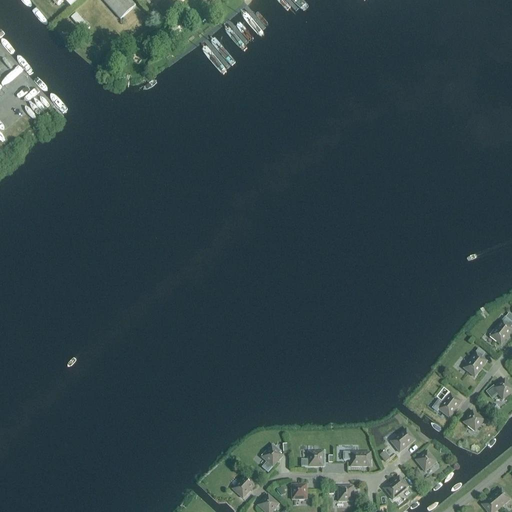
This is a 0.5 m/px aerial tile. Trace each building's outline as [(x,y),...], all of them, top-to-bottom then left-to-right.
[(61,0),(71,10),(82,0),(61,0)] [(136,8),(129,0),(101,0),(122,21),(136,8)] [(75,13),(69,17),(79,34),(86,30),(75,13)] [(503,323),(491,339),(502,347),(511,334),(511,330),(511,329),(511,324),(506,320),(504,324),(503,323)] [(465,371),(476,379),(488,364),(482,359),(485,354),(478,349),(475,354),(477,356),(465,371)] [(497,395),(502,401),(511,392),(511,389),(504,380),(494,389),(493,387),(486,393),(492,400),(497,395)] [(439,411),(449,419),(461,403),(450,395),(443,404),(438,400),(432,409),(437,413),(439,411)] [(493,405),(489,409),(495,414),(498,409),(493,405)] [(484,421),(472,412),(463,423),(475,432),(484,421)] [(490,416),(487,420),(491,424),(495,420),(490,416)] [(391,443),(399,454),(414,441),(406,430),(391,443)] [(272,468),(282,457),(279,454),(280,453),(273,446),(262,458),(267,463),(262,468),(268,473),(272,468)] [(379,456),(385,463),(390,459),(384,452),(379,456)] [(436,463),(427,452),(415,461),(425,473),(436,463)] [(324,453),(308,453),(308,461),(302,461),(302,468),(324,468),(324,453)] [(344,454),(344,461),(350,461),(350,467),(370,468),(370,454),(344,454)] [(232,490),(243,500),(256,485),(245,476),(232,490)] [(384,490),(392,501),(407,488),(399,478),(384,490)] [(306,486),(291,486),(292,501),(306,500),(306,486)] [(340,486),(340,501),(355,500),(354,486),(340,486)] [(276,491),(281,497),(285,496),(283,488),(276,491)] [(501,490),(491,498),(500,509),(510,501),(501,490)] [(272,511),(278,506),(267,496),(258,507),(263,511),(272,511)] [(486,511),(495,511),(500,509),(491,498),(482,506),(486,511)]
